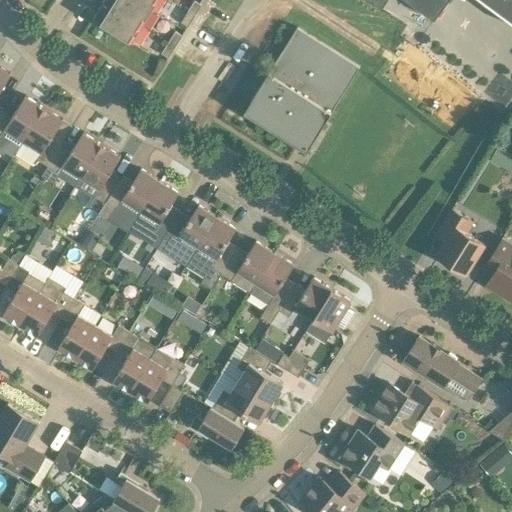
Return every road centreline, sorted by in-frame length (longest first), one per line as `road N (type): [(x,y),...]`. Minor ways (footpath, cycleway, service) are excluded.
road 1 (residential): [(401,284),(66,77),(35,50)]
road 2 (residential): [(235,499),(0,357)]
road 3 (residential): [(235,499),(320,411),(401,284)]
road 4 (residential): [(511,352),(401,284)]
